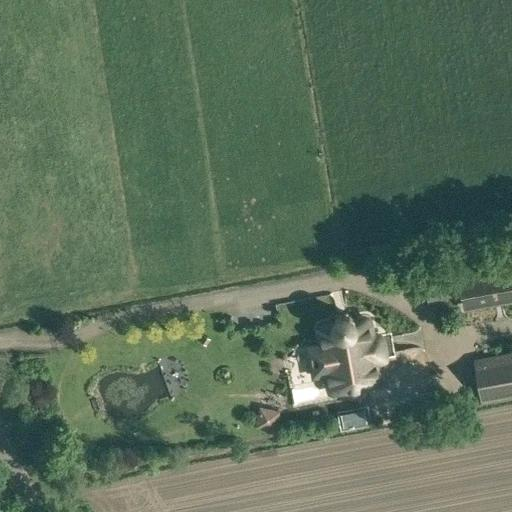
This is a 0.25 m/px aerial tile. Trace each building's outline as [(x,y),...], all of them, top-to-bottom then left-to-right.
[(446,278),(442,255),(421,258),(424,281),(446,278)] [(511,297),(511,268),(460,278),(465,306),(511,297)] [(384,355),(384,354),(381,338),(381,337),(380,336),(379,336),(379,335),(377,335),(376,335),(370,336),(368,320),(367,320),(367,319),(366,318),(365,318),(364,317),(353,319),(352,318),(351,317),(350,316),(349,315),(347,314),(346,314),(345,312),(336,313),(337,315),(335,316),(334,317),(333,318),(333,320),(332,321),(332,323),(320,325),(319,326),(318,327),(318,328),(318,329),(318,330),(328,388),(328,389),(329,390),(330,390),(331,391),(332,391),(333,391),(346,389),(347,393),(347,394),(347,395),(348,395),(349,396),(350,396),(351,396),(359,395),(360,394),(361,394),(362,393),(362,392),(362,391),(362,390),(362,386),(375,384),(376,383),(377,383),(377,382),(378,381),(378,380),(378,379),(375,360),(381,359),(382,359),(383,358),(383,357),(384,356),(384,355)] [(511,338),(472,346),(479,384),(511,377),(511,338)] [(324,386),(298,391),(301,408),(327,404),(324,386)]
